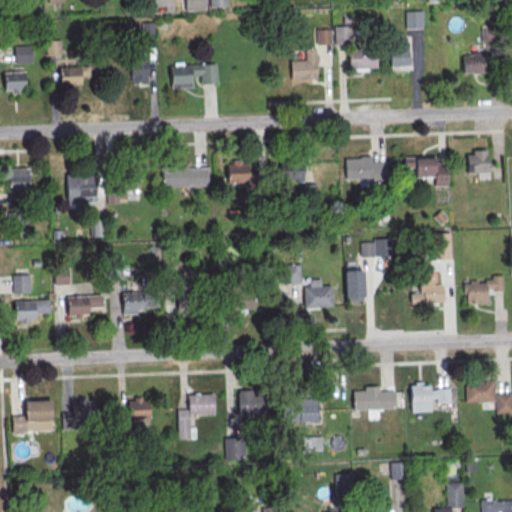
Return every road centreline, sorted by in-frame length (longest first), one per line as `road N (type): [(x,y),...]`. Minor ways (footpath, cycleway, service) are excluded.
road 1 (residential): [(511,111),(0,134)]
road 2 (residential): [(511,339),(0,361)]
